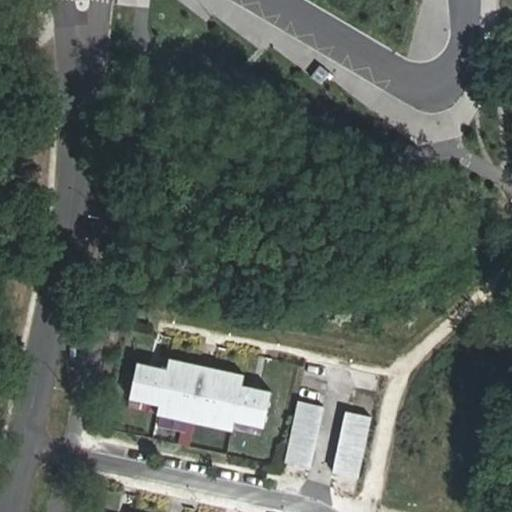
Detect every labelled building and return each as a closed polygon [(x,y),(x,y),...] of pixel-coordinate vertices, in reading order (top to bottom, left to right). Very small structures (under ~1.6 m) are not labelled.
[(138,361),(130,397),(160,403),(236,419),(266,426),(273,390),(244,384),(246,374),(214,367),(210,384),(198,382),(202,364),(170,357),(168,367),(138,361)] [(210,384),(214,367),(202,364),(198,382),(210,384)] [(290,444),(311,448),(320,405),(299,400),(290,444)] [(160,403),(158,413),(234,430),(236,419),(160,403)] [(342,455),(363,460),(373,415),(352,411),(342,455)] [(290,444),(286,461),(312,466),(316,449),(311,448),(290,444)] [(359,477),(363,460),(342,455),(337,454),(334,471),(359,477)]
